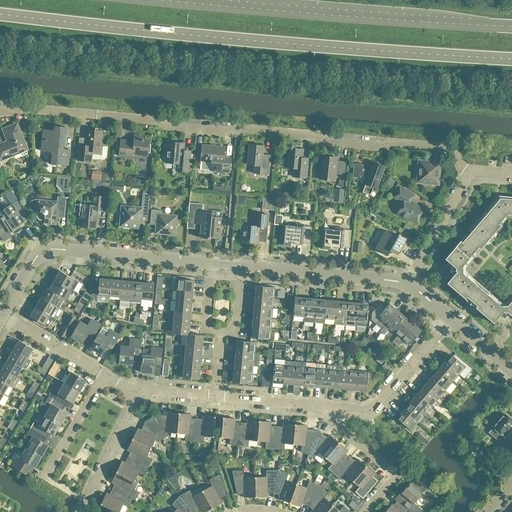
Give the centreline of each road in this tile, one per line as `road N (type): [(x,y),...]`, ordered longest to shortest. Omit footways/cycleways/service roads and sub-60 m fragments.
road 1 (primary): [(0,13),(511,59)]
road 2 (residential): [(0,111),(446,147),(469,174)]
road 3 (primary): [(511,24),(187,0)]
road 4 (tertiary): [(210,262),(46,249),(2,314)]
road 5 (tertiary): [(408,283),(242,265)]
road 6 (residential): [(335,406),(373,409),(447,315)]
road 7 (residential): [(365,511),(388,484),(388,471),(334,418),(335,406)]
road 8 (residential): [(78,510),(134,390)]
road 9 (residential): [(408,283),(469,174)]
road 10 (residential): [(335,406),(214,395)]
